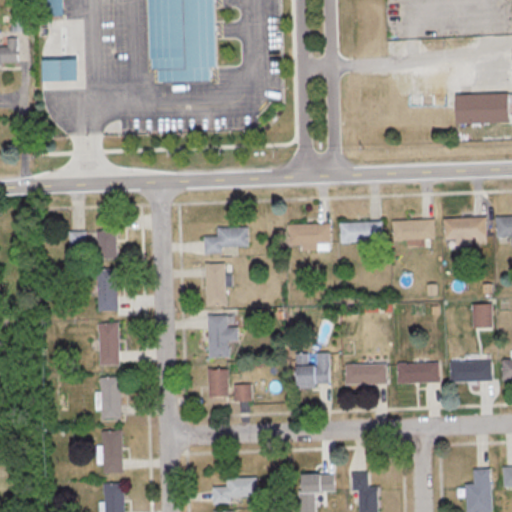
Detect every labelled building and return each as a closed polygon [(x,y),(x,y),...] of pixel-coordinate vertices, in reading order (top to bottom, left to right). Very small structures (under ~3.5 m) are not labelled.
[(47,0),(65,0),(66,17),(48,17),(47,0)] [(153,0),(155,70),(162,70),(162,82),(215,81),(215,68),(221,68),(219,0),(153,0)] [(12,14),(12,30),(28,30),(28,14),(12,14)] [(0,43),(0,62),(19,62),(18,37),(7,37),(7,43),(0,43)] [(81,58),(46,58),(46,79),(81,79),(81,58)] [(459,96),(511,94),(511,125),(460,126),(459,96)] [(511,215),(498,216),(498,236),(511,236),(511,215)] [(488,244),(488,217),(447,217),(447,244),(488,244)] [(436,219),(396,219),(396,240),(436,240),(436,219)] [(341,221),(341,241),(384,241),(384,221),(341,221)] [(332,243),(332,223),(291,223),(291,244),(303,244),(303,249),(319,249),(319,243),(332,243)] [(250,226),(219,226),(219,235),(206,235),(206,252),(224,252),(224,245),(250,245),(250,226)] [(118,258),(118,229),(97,229),(97,258),(118,258)] [(70,250),(88,250),(88,230),(70,230),(70,250)] [(207,304),(228,304),(228,261),(207,261),(207,304)] [(119,310),(119,267),(99,267),(99,310),(119,310)] [(494,304),(475,304),(475,326),(494,326),(494,304)] [(239,325),(230,325),(230,314),(210,314),(210,357),(230,357),(230,340),(239,340),(239,325)] [(100,322),(100,365),(121,365),(121,322),(100,322)] [(330,352),(299,352),(299,385),(330,385),(330,352)] [(494,380),(494,360),(452,360),(452,380),(494,380)] [(440,362),(398,362),(398,382),(440,382),(440,362)] [(389,383),(389,363),(346,363),(346,383),(389,383)] [(230,368),(210,368),(210,396),(230,396),(230,368)] [(102,418),(122,418),(122,376),(102,376),(102,418)] [(253,399),(253,383),(236,383),(236,399),(253,399)] [(103,430),(103,472),(124,472),(124,430),(103,430)] [(476,511),(494,511),(493,468),(475,468),(476,483),(467,483),(467,511),(476,511)] [(380,511),(380,486),(370,486),(370,472),(354,472),(354,490),(360,490),(360,511),(380,511)] [(304,491),(336,491),(336,473),(304,473),(304,491)] [(228,476),(228,486),(214,486),(214,503),(233,503),(233,496),(258,496),(258,476),(228,476)] [(126,511),(126,482),(105,483),(105,511),(126,511)]
